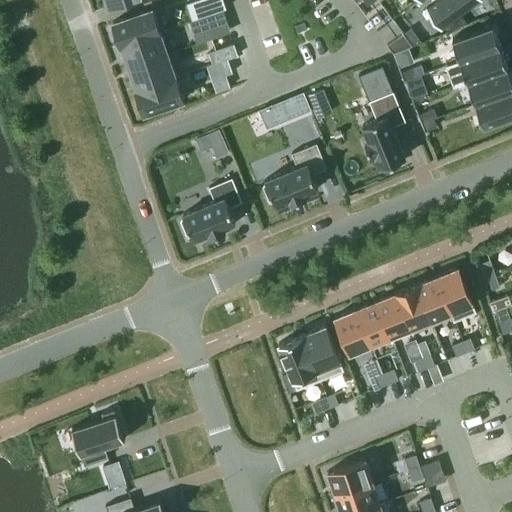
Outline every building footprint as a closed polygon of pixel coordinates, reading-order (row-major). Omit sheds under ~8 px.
[(200,0),(194,0),(187,2),(193,19),(198,17),(205,15),(200,0)] [(431,0),(427,3),(443,24),(475,0),(431,0)] [(121,44),(160,30),(152,8),(113,21),(121,44)] [(205,15),(198,17),(201,27),(208,24),(205,15)] [(501,45),(492,22),(452,37),(461,59),(501,45)] [(168,53),(160,30),(121,44),(122,44),(130,66),(168,53)] [(399,35),(388,43),(395,52),(407,47),(399,35)] [(501,45),(461,59),(468,81),(508,66),(501,45)] [(210,53),(213,63),(221,60),(217,51),(210,53)] [(137,88),(137,89),(175,76),(168,53),(130,66),(138,88),(137,88)] [(224,69),(221,60),(213,63),(216,72),(224,69)] [(406,80),(416,75),(413,66),(402,71),(405,80),(406,80)] [(468,81),(476,102),(511,89),(511,76),(508,66),(468,81)] [(421,73),(416,75),(406,80),(409,87),(416,84),(424,81),(421,73)] [(183,98),(175,76),(137,89),(145,112),(183,98)] [(323,89),(310,94),(313,101),(326,96),(323,89)] [(511,89),(476,102),(484,125),(511,114),(511,89)] [(371,156),(375,154),(380,166),(385,164),(387,168),(402,162),(400,157),(405,155),(393,125),(406,119),(394,90),(369,100),(377,118),(363,124),(369,139),(365,141),(371,156)] [(308,103),(304,92),(289,98),(293,109),(308,103)] [(423,122),(434,117),(438,116),(434,107),(419,113),(423,122)] [(437,125),(434,117),(423,122),(426,130),(437,125)] [(274,198),(276,203),(290,198),(291,202),(306,196),(304,192),(318,186),(312,171),(327,165),(317,141),(292,151),(297,165),(266,178),(268,183),(264,185),(270,200),(274,198)] [(192,232),(194,237),(209,231),(211,235),(226,229),(224,225),(236,220),(230,205),(242,200),(233,176),(210,185),(215,199),(184,212),(186,217),(182,219),(188,234),(192,232)] [(488,277),(496,274),(492,263),(484,266),(488,277)] [(454,320),(476,311),(458,265),(435,274),(452,315),(454,320)] [(432,323),(452,315),(435,274),(415,282),(432,323)] [(500,285),(496,274),(488,277),(493,288),(500,285)] [(412,332),(432,323),(415,282),(395,291),(410,327),(412,332)] [(390,335),(410,327),(395,291),(375,299),(390,335)] [(507,305),(511,304),(508,293),(490,300),(494,310),(495,310),(498,309),(507,305)] [(370,343),(390,335),(375,299),(355,307),(370,343)] [(350,352),(370,343),(355,307),(335,315),(339,325),(350,352)] [(499,321),(507,318),(503,307),(498,309),(495,310),(499,321)] [(511,330),(507,318),(499,321),(504,332),(511,330)] [(302,333),(321,378),(344,369),(326,323),(302,333)] [(321,378),(302,333),(278,342),(289,369),(297,388),(321,378)] [(461,340),(466,351),(475,347),(471,336),(461,340)] [(457,355),(466,351),(461,340),(452,343),(457,355)] [(421,356),(426,367),(435,363),(431,352),(421,356)] [(417,371),(426,367),(421,356),(412,360),(417,371)] [(385,371),(389,382),(399,378),(394,367),(385,371)] [(289,369),(282,372),(289,391),(297,388),(289,369)] [(376,375),(380,386),(389,382),(385,371),(376,375)] [(325,395),(330,406),(339,402),(335,391),(325,395)] [(330,406),(325,395),(316,399),(320,410),(330,406)] [(103,416),(72,427),(81,453),(83,452),(86,463),(84,463),(85,464),(109,456),(105,445),(125,438),(115,407),(102,411),(103,416)] [(420,464),(416,453),(405,457),(409,468),(420,464)] [(336,492),(373,479),(365,457),(328,470),(336,492)] [(424,476),(420,464),(409,468),(413,479),(424,476)] [(373,479),(336,492),(342,511),(349,511),(385,500),(385,499),(380,500),(373,479)] [(131,496),(106,504),(108,511),(170,511),(169,508),(165,510),(161,498),(135,507),(131,496)] [(420,500),(423,509),(434,505),(431,496),(420,500)] [(349,511),(389,511),(386,503),(385,500),(349,511)]
